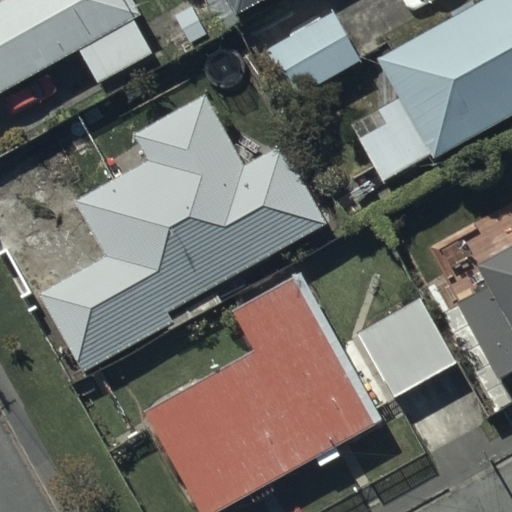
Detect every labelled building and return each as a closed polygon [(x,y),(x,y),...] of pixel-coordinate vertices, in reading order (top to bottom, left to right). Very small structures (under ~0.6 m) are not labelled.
[(0,90),(132,12),(124,0),(26,0),(0,16),(0,90)] [(511,0),(501,0),(386,63),(406,100),(383,112),(392,127),(367,141),(389,181),(511,113),(511,0)] [(362,61),(337,17),(269,55),(294,100),(362,61)] [(240,182),(202,113),(152,141),(166,166),(93,206),(122,258),(44,301),(84,375),(174,326),(167,312),(328,224),(290,155),(240,182)] [(511,376),(511,261),(490,275),(495,285),(460,305),(503,381),(511,376)] [(379,423),(302,283),(240,317),(261,355),(236,369),(292,471),(379,423)] [(459,361),(426,301),(362,337),(396,397),(459,361)] [(217,511),(292,471),(236,369),(150,416),(203,511),(217,511)]
